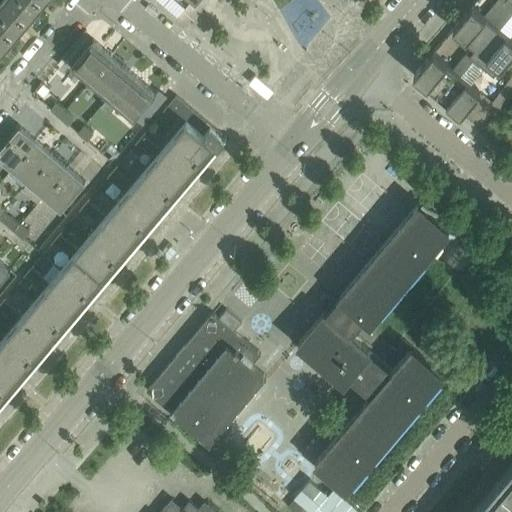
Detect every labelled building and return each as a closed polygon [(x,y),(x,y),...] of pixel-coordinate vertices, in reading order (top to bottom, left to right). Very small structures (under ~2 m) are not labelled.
[(38,12),(23,0),(2,0),(0,3),(0,11),(22,31),(38,12)] [(48,0),(23,0),(38,12),(48,0)] [(511,0),(493,22),(496,25),(500,28),(511,14),(511,0)] [(453,28),(473,45),(476,48),(470,55),(470,56),(496,25),(493,22),(473,5),(453,28)] [(22,31),(0,11),(0,43),(7,49),(22,31)] [(511,54),(511,38),(500,28),(496,25),(470,56),(474,59),(494,76),(511,54)] [(114,56),(93,39),(71,65),(91,82),(114,56)] [(473,45),(453,69),(457,72),(461,75),(474,59),(470,56),(470,55),(476,48),(473,45)] [(414,75),(438,95),(457,72),(453,69),(433,52),(414,75)] [(131,71),(114,56),(91,82),(109,97),(131,71)] [(148,103),(157,92),(131,71),(109,97),(102,105),(110,113),(117,104),(135,119),(148,103)] [(481,92),(461,75),(457,72),(438,95),(461,115),(481,92)] [(128,189),(106,215),(89,201),(91,198),(90,198),(80,210),(81,211),(83,208),(100,223),(78,248),(61,234),(63,231),(62,231),(52,243),(53,244),(55,242),(72,256),(50,282),(33,267),(35,265),(34,264),(24,276),(25,277),(27,275),(44,289),(22,315),(5,300),(7,298),(6,297),(0,304),(0,308),(16,322),(0,340),(0,406),(227,137),(226,136),(226,137),(176,95),(163,111),(164,111),(166,109),(183,123),(162,149),(145,135),(147,132),(146,132),(135,144),(136,144),(138,142),(155,156),(134,182),(117,168),(119,165),(118,165),(108,177),(110,175),(128,189)] [(65,95),(59,102),(65,107),(71,101),(65,95)] [(67,111),(57,103),(50,110),(60,118),(67,111)] [(157,109),(148,103),(135,119),(128,127),(136,134),(157,109)] [(76,119),(67,111),(60,118),(70,127),(76,119)] [(0,148),(0,157),(13,168),(37,140),(19,125),(0,148)] [(94,134),(84,126),(78,133),(88,142),(94,134)] [(53,153),(37,140),(13,168),(29,182),(53,153)] [(69,167),(53,154),(53,153),(29,182),(45,195),(69,167)] [(85,180),(69,167),(45,195),(61,209),(85,180)] [(450,229),(420,204),(419,203),(340,296),(326,313),(325,312),(298,343),(345,382),(350,376),(372,395),(316,462),(347,488),(444,374),(413,347),(393,370),(352,335),(366,318),(371,322),(450,229)] [(11,216),(6,223),(15,231),(21,224),(11,216)] [(29,231),(21,224),(15,231),(24,238),(29,231)] [(0,280),(10,269),(0,260),(0,280)] [(227,309),(219,318),(235,331),(242,322),(227,309)] [(213,312),(175,357),(147,390),(211,443),(212,442),(210,441),(219,431),(220,432),(221,431),(220,430),(228,420),(229,421),(230,420),(229,419),(237,409),(238,410),(239,409),(238,408),(246,398),(247,399),(248,398),(247,397),(255,387),(257,388),(256,386),(265,376),(266,377),(267,377),(252,364),(261,354),(213,312)] [(511,511),(511,465),(472,511),(511,511)] [(310,479),(294,497),(312,511),(360,511),(361,511),(334,488),(333,488),(328,494),(313,481),(310,479)] [(218,511),(209,504),(203,511),(190,500),(182,510),(172,502),(174,499),(172,498),(160,511),(218,511)] [(310,511),(311,511),(295,498),(288,506),(294,511),(310,511)]
